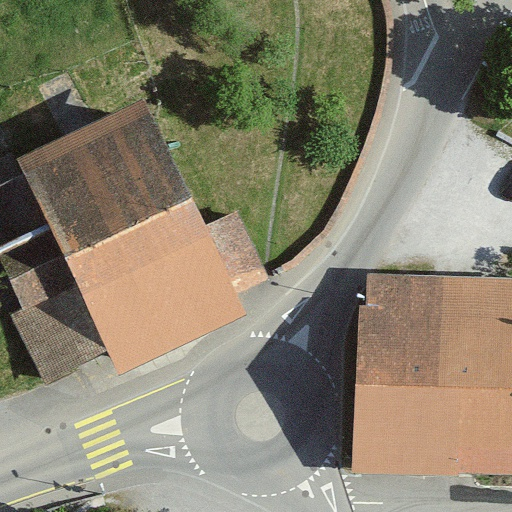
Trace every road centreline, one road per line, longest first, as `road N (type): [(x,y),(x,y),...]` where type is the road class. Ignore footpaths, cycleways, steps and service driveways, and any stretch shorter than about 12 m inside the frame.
road 1 (tertiary): [(446,64),(384,207),(291,362)]
road 2 (unclassified): [(197,415),(0,487)]
road 3 (residential): [(511,501),(317,507)]
road 4 (tertiary): [(197,415),(211,455),(228,469),(248,477),(290,469)]
road 5 (tertiary): [(290,469),(306,456),(321,416),(308,376),(291,362)]
road 6 (tertiary): [(291,362),(256,354),(221,367),(197,415)]
